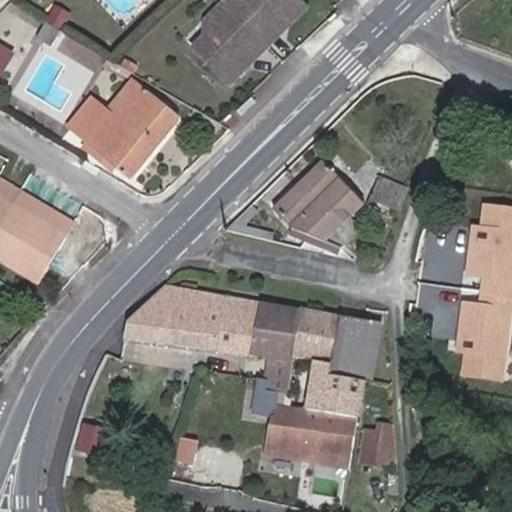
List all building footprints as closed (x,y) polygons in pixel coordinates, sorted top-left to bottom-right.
[(223,0),(206,18),(205,33),(194,45),(232,83),(305,6),(298,0),(223,0)] [(59,30),(38,18),(28,35),(49,47),(59,30)] [(0,78),(12,59),(0,52),(0,78)] [(88,143),(119,169),(133,180),(181,122),(133,83),(107,115),(85,141),(88,143)] [(70,129),(85,141),(107,115),(91,102),(70,129)] [(83,150),(113,175),(119,169),(88,143),(83,150)] [(293,230),(344,249),(364,231),(353,220),(366,208),(323,163),(274,210),(293,230)] [(380,201),(397,208),(405,189),(382,180),(373,202),(379,204),(380,201)] [(0,187),(0,201),(7,206),(13,195),(0,187)] [(74,230),(13,195),(7,206),(69,241),(74,230)] [(69,241),(7,206),(0,217),(0,262),(34,281),(47,288),(69,241)] [(166,285),(125,325),(125,340),(218,353),(228,297),(166,285)] [(228,297),(218,353),(253,357),(262,303),(228,297)] [(262,303),(253,357),(270,360),(293,363),(301,310),(262,303)] [(301,310),(293,363),(296,363),(318,367),(332,369),(340,317),(301,310)] [(362,380),(370,322),(340,317),(332,369),(331,374),(362,380)] [(293,363),(270,360),(267,379),(265,392),(280,395),(290,397),(296,363),(293,363)] [(332,369),(318,367),(311,409),(312,409),(324,412),(331,374),(332,369)] [(354,423),(358,424),(365,380),(362,380),(331,374),(324,412),(355,419),(354,423)] [(280,395),(265,392),(263,406),(275,409),(279,409),(280,395)] [(293,398),(290,397),(280,395),(279,409),(290,412),(292,404),(293,398)] [(358,429),(358,424),(354,423),(323,420),(310,417),(290,412),(279,409),(275,409),(270,443),(352,457),(358,429)] [(323,420),(324,412),(312,409),(310,417),(323,420)] [(355,419),(324,412),(323,420),(354,423),(355,419)] [(98,459),(107,432),(80,424),(72,451),(98,459)] [(358,429),(352,457),(377,462),(381,434),(358,429)] [(142,452),(138,471),(160,476),(167,457),(142,452)] [(175,459),(167,457),(160,476),(171,478),(175,459)]
